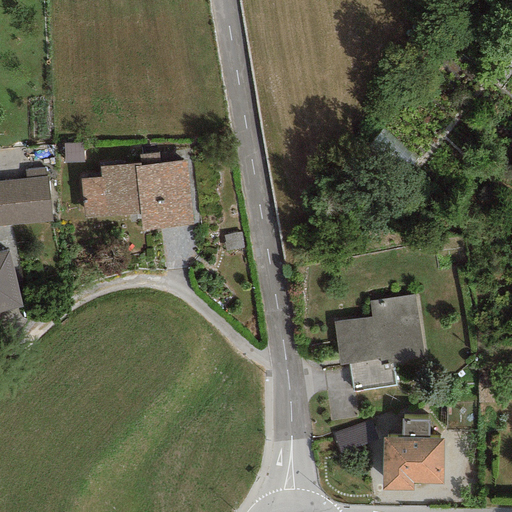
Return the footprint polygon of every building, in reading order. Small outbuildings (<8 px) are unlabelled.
[(417,157),(383,126),(363,148),(397,179),(417,157)] [(82,143),(63,144),(64,163),(83,162),(82,143)] [(140,166),(159,164),(157,153),(138,155),(139,163),(140,166)] [(140,214),(142,231),(193,226),(186,161),(159,164),(140,166),(139,163),(99,167),(100,177),(79,179),(84,220),(140,214)] [(0,226),(51,221),(46,167),(24,169),(25,179),(0,181),(0,226)] [(0,312),(22,307),(8,250),(0,251),(0,312)] [(332,322),(339,365),(379,360),(380,362),(424,356),(415,294),(369,301),(371,317),(332,322)] [(377,440),(370,419),(332,433),(340,454),(377,440)] [(412,491),(413,484),(442,484),(443,439),(428,439),(428,421),(403,420),(402,437),(383,437),(382,490),(412,491)]
